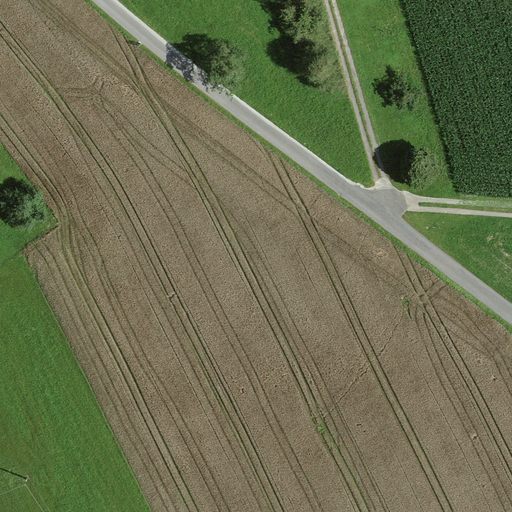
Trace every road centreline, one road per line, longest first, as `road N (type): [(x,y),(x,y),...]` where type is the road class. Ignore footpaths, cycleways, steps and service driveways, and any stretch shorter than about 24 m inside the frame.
road 1 (unclassified): [(104,0),(511,317)]
road 2 (track): [(332,0),(390,207)]
road 3 (track): [(511,217),(390,207)]
